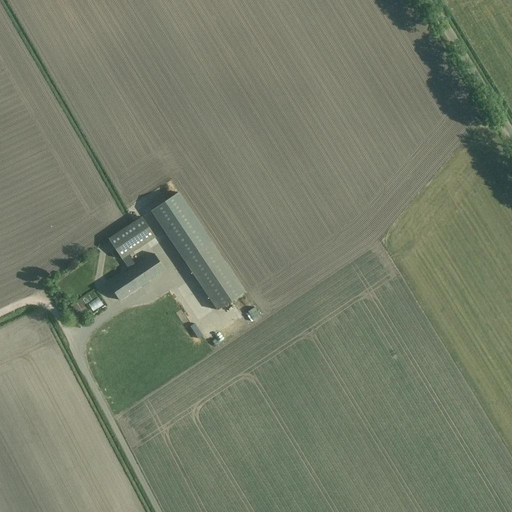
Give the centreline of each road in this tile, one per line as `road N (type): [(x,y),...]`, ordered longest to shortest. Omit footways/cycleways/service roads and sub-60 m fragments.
road 1 (unknown): [(0,311),(29,298),(53,304),(161,511)]
road 2 (unclassified): [(511,132),(430,0)]
